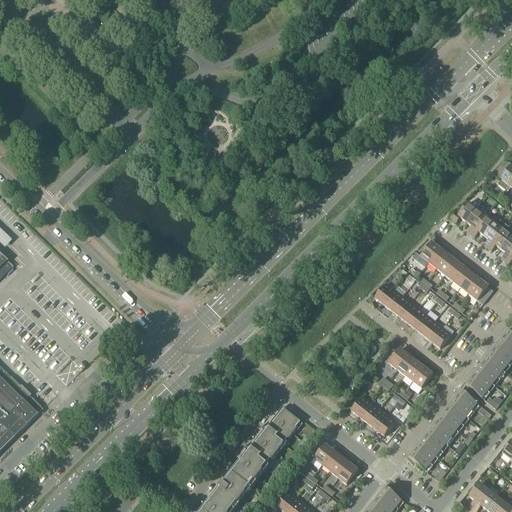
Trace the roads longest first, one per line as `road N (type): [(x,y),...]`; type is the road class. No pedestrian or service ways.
road 1 (secondary): [(455,73),(175,349)]
road 2 (secondary): [(197,367),(473,91)]
road 3 (secondary): [(175,349),(16,511)]
road 4 (secondary): [(52,511),(197,367)]
road 5 (residential): [(384,470),(511,312)]
road 6 (tertiary): [(175,349),(48,222)]
road 7 (unclassified): [(122,121),(0,1)]
road 8 (residential): [(184,511),(280,389)]
road 9 (residential): [(384,470),(280,389)]
road 10 (unclassified): [(92,383),(0,475)]
road 11 (unclassified): [(48,222),(134,133)]
road 12 (unclassified): [(122,121),(36,209)]
road 13 (residential): [(437,510),(511,415)]
